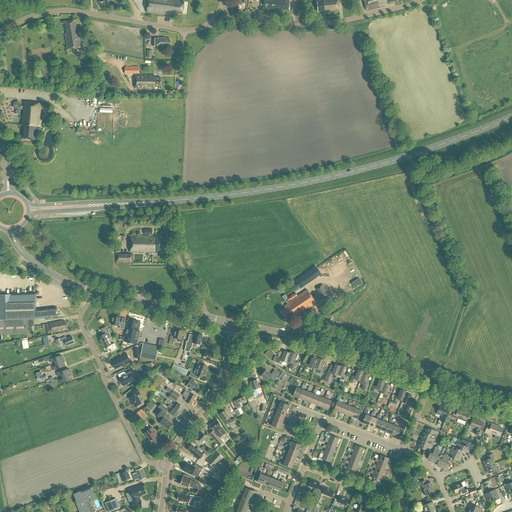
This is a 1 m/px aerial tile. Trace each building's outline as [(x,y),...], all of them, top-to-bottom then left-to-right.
[(149,0),(148,12),(178,16),(178,13),(183,14),(184,3),(179,2),(180,1),(174,0),(149,0)] [(289,10),(290,0),(265,0),(265,6),(270,6),(270,9),(289,10)] [(340,11),(338,0),(320,0),(321,0),(321,1),(317,1),(319,12),(325,11),(325,13),(340,11)] [(364,0),(367,10),(384,6),(382,0),(364,0)] [(77,33),(75,21),(64,22),(66,35),(65,35),(67,50),(81,48),(79,33),(77,33)] [(170,45),(170,40),(166,39),(166,38),(158,38),(157,38),(156,38),(153,38),(152,46),(155,46),(155,45),(157,45),(157,46),(165,46),(165,45),(170,45)] [(155,75),(136,74),(135,88),(154,89),(154,86),(161,86),(162,77),(154,77),(155,75)] [(15,104),(14,107),(14,109),(15,110),(16,111),(19,111),(20,111),(21,110),(21,108),(23,108),(21,126),(25,126),(24,139),(35,140),(37,127),(38,127),(41,103),(24,102),(23,106),(21,106),(21,105),(21,104),(20,103),(17,102),(16,103),(15,104)] [(152,229),(145,229),(145,236),(131,235),(130,252),(158,253),(158,251),(161,251),(162,239),(158,238),(158,237),(152,236),(152,234),(152,229)] [(132,263),(132,255),(116,254),(116,263),(132,263)] [(316,265),(294,280),(299,288),(321,274),(316,265)] [(322,284),(316,288),(325,301),(330,296),(322,284)] [(316,303),(307,290),(287,303),(288,305),(284,308),(285,309),(280,312),(286,321),(295,315),(296,317),(316,303)] [(33,319),(36,319),(36,318),(58,317),(57,308),(36,309),(35,293),(10,294),(11,334),(27,334),(27,325),(27,319),(33,319)] [(287,299),(289,302),(297,296),(295,293),(287,299)] [(0,334),(11,334),(10,294),(0,294),(0,334)] [(122,318),(121,323),(119,322),(120,318),(113,316),(112,325),(120,326),(120,329),(124,329),(126,319),(122,318)] [(138,321),(129,319),(124,341),(137,344),(139,331),(141,322),(138,322),(138,321)] [(48,333),(51,333),(67,330),(65,322),(62,323),(62,321),(46,324),(48,333)] [(99,337),(102,342),(108,339),(106,334),(109,332),(106,327),(101,329),(102,332),(101,332),(103,335),(99,337)] [(183,331),(176,329),(174,336),(171,336),(169,344),(173,345),(175,338),(180,339),(179,342),(182,342),(184,338),(181,337),(183,331)] [(195,333),(194,335),(189,334),(188,341),(187,341),(184,351),(190,352),(190,349),(191,349),(191,347),(196,348),(197,344),(200,345),(202,335),(195,333)] [(62,343),(65,342),(66,346),(74,343),(72,336),(67,338),(66,337),(63,338),(60,339),(60,338),(56,340),(58,346),(62,344),(62,343)] [(108,339),(102,342),(105,348),(108,347),(110,349),(111,352),(117,349),(114,343),(111,345),(108,339)] [(143,343),(140,357),(156,360),(159,346),(143,343)] [(211,349),(202,346),(201,350),(205,351),(203,356),(212,358),(214,352),(211,351),(211,349)] [(287,363),(287,362),(290,353),(284,351),(282,358),(279,357),(277,362),(282,364),(283,362),(287,363)] [(287,362),(291,363),(289,368),(294,370),(296,363),(293,361),(296,354),(291,352),(290,353),(287,362)] [(121,355),(122,356),(115,359),(116,360),(112,362),(115,369),(123,365),(124,368),(130,365),(132,364),(126,353),(121,355)] [(55,361),(56,363),(65,360),(64,358),(63,358),(62,355),(49,360),(50,362),(55,361)] [(314,370),(314,368),(318,360),(312,357),(309,365),(306,363),(304,369),(309,371),(310,368),(314,370)] [(318,360),(314,368),(318,369),(317,372),(322,374),(324,369),(321,368),(324,360),(318,358),(318,360)] [(65,360),(56,363),(56,366),(52,367),(53,370),(65,366),(64,363),(66,362),(65,360)] [(200,364),(198,369),(205,372),(207,366),(204,365),(204,362),(199,360),(198,363),(200,364)] [(188,370),(173,364),(171,370),(185,376),(188,370)] [(332,371),(329,370),(328,370),(324,380),(330,383),(332,378),(336,379),(337,377),(341,366),(335,364),(332,371)] [(337,377),(340,378),(340,379),(347,382),(349,376),(344,374),(347,367),(341,365),(341,366),(337,377)] [(123,384),(123,387),(128,384),(128,383),(131,382),(135,380),(131,374),(134,372),(132,368),(125,371),(127,374),(119,378),(120,380),(119,381),(121,385),(123,384)] [(205,372),(198,369),(196,375),(191,373),(190,376),(198,379),(199,376),(203,378),(205,372)] [(352,376),(350,381),(355,383),(356,380),(360,381),(363,373),(364,372),(358,369),(355,377),(352,376)] [(280,374),(275,370),(271,375),(265,370),(262,375),(261,374),(260,376),(263,378),(268,381),(270,378),(274,381),(280,374)] [(71,373),(62,377),(63,379),(59,380),(60,383),(72,379),(71,376),(72,375),(71,373)] [(360,381),(359,383),(363,384),(362,387),(361,389),(366,391),(367,389),(369,384),(366,383),(369,375),(363,373),(360,381)] [(173,377),(171,380),(175,382),(179,385),(181,382),(177,379),(173,377)] [(195,380),(192,378),(190,380),(187,378),(184,383),(187,385),(186,386),(195,391),(199,385),(194,382),(195,380)] [(373,386),(371,391),(376,393),(377,390),(381,391),(385,383),(385,382),(379,379),(376,387),(373,386)] [(259,388),(256,380),(250,382),(251,386),(249,386),(250,389),(252,389),(253,390),(255,389),(257,395),(261,394),(259,388)] [(293,396),(299,398),(302,390),(301,389),(298,388),(299,383),(297,383),(295,388),(296,388),(293,396)] [(381,391),(380,393),(384,394),(383,397),(388,399),(390,394),(387,393),(390,385),(385,383),(381,391)] [(299,398),(305,401),(308,392),(307,391),(304,390),(305,386),(303,385),(301,389),(302,390),(299,398)] [(305,401),(311,403),(314,394),(313,394),(309,392),(311,388),(309,387),(307,391),(308,392),(305,401)] [(137,395),(140,394),(137,389),(132,391),(133,395),(129,397),(130,401),(131,401),(134,407),(141,404),(137,395)] [(394,397),(393,401),(398,403),(399,400),(402,401),(406,393),(406,391),(400,389),(398,397),(395,395),(394,397)] [(171,394),(177,398),(180,395),(173,390),(171,394)] [(191,405),(196,396),(185,390),(182,395),(186,397),(184,400),(186,401),(185,401),(191,405)] [(311,403),(316,405),(320,396),(319,396),(315,395),(317,390),(315,390),(313,394),(314,394),(311,403)] [(323,393),(321,392),(319,396),(320,396),(316,405),(322,407),(326,399),(325,398),(321,397),(323,393)] [(402,401),(402,403),(406,404),(405,407),(403,410),(408,411),(410,409),(412,403),(409,402),(411,395),(406,393),(402,401)] [(177,398),(171,394),(168,398),(175,403),(177,398)] [(237,400),(233,402),(236,408),(241,407),(239,402),(241,401),(242,404),(245,402),(244,399),(242,394),(235,397),(237,400)] [(329,395),(326,394),(325,398),(326,399),(322,407),(328,410),(332,401),(327,399),(329,395)] [(334,410),(340,412),(343,403),(342,403),(339,402),(340,397),(338,397),(336,401),(337,401),(334,410)] [(344,399),(342,403),(343,403),(340,412),(346,414),(349,406),(348,405),(344,404),(346,400),(344,399)] [(350,401),(348,405),(349,406),(346,414),(351,417),(355,408),(354,408),(350,406),(352,402),(350,401)] [(278,408),(287,411),(289,405),(280,402),(278,407),(274,405),(273,407),(278,409),(278,408)] [(169,405),(180,413),(184,407),(178,403),(176,406),(171,403),(169,405)] [(355,408),(351,417),(358,419),(361,410),(356,408),(358,404),(356,403),(354,408),(355,408)] [(176,418),(180,413),(169,405),(168,407),(172,411),(170,413),(176,418)] [(450,409),(440,405),(437,413),(443,416),(441,421),(448,424),(451,415),(448,413),(450,409)] [(284,417),(287,411),(278,408),(278,409),(276,413),(272,411),(271,413),(275,415),(276,414),(284,417)] [(141,409),(136,413),(142,420),(147,416),(141,409)] [(160,409),(156,414),(162,419),(159,423),(168,430),(173,424),(167,419),(169,416),(164,412),(160,409)] [(468,422),(471,414),(463,411),(458,409),(457,412),(454,411),(451,418),(456,420),(457,417),(468,422)] [(228,427),(231,426),(236,422),(234,418),(231,420),(225,410),(220,414),(228,427)] [(362,423),(368,425),(372,417),(371,416),(367,415),(369,411),(366,410),(365,414),(365,415),(362,423)] [(372,412),(371,416),(372,417),(368,425),(374,428),(378,419),(377,419),(373,417),(375,413),(372,412)] [(269,419),(273,421),(273,420),(282,423),(284,417),(276,414),(275,415),(274,418),(270,417),(269,419)] [(378,414),(377,419),(378,419),(374,428),(380,430),(383,421),(379,419),(381,415),(378,414)] [(380,430),(386,432),(389,423),(388,423),(385,422),(386,417),(384,417),(383,421),(380,430)] [(386,432),(392,435),(398,418),(397,422),(396,421),(394,425),(391,424),(392,420),(390,419),(388,423),(389,423),(386,432)] [(398,418),(392,435),(398,437),(399,435),(402,436),(404,429),(401,428),(398,427),(401,419),(398,418)] [(475,434),(481,436),(484,428),(481,426),(482,422),(473,419),(470,426),(477,429),(475,434)] [(210,424),(214,430),(219,437),(226,433),(221,427),(222,427),(217,420),(210,424)] [(273,420),(273,421),(272,424),(268,423),(267,425),(271,427),(272,426),(280,429),(282,423),(273,420)] [(498,440),(502,429),(496,426),(492,424),(490,427),(487,426),(484,434),(489,435),(490,432),(495,434),(494,439),(498,440)] [(159,437),(152,427),(145,433),(148,437),(149,437),(150,439),(149,439),(148,441),(152,446),(157,444),(159,441),(158,439),(159,437)] [(426,430),(425,433),(430,435),(431,435),(432,433),(437,435),(439,432),(426,427),(425,429),(426,430)] [(422,437),(428,440),(433,442),(434,439),(429,437),(430,435),(425,433),(424,432),(423,435),(422,435),(421,437),(422,437)] [(209,439),(202,433),(197,438),(201,443),(204,440),(206,442),(209,439)] [(216,435),(214,437),(213,438),(218,444),(221,441),(219,440),(216,435)] [(328,442),(337,445),(339,439),(331,436),(329,440),(326,439),(325,441),(328,443),(328,442)] [(419,440),(419,442),(431,447),(432,444),(427,442),(428,440),(422,437),(421,440),(419,440)] [(465,446),(469,448),(471,449),(472,447),(474,447),(475,445),(463,439),(461,442),(466,444),(465,446)] [(290,447),(299,451),(301,445),(292,441),(290,446),(286,445),(285,447),(290,448),(290,447)] [(323,447),(326,448),(334,451),(337,445),(328,442),(328,443),(327,446),(324,445),(323,447)] [(461,447),(460,449),(460,450),(463,451),(466,453),(467,450),(468,450),(469,448),(465,446),(457,443),(456,445),(461,447)] [(197,449),(191,444),(187,449),(195,456),(194,456),(198,459),(203,454),(197,449)] [(353,451),(362,455),(364,449),(356,445),(354,450),(351,449),(350,451),(353,452),(353,451)] [(296,457),(299,451),(290,447),(290,448),(288,452),(284,450),(283,453),(287,454),(288,453),(296,457)] [(320,453),(323,454),(324,453),(332,457),(334,451),(326,448),(324,452),(321,451),(320,453)] [(430,461),(432,462),(437,449),(435,448),(433,454),(430,453),(428,459),(431,460),(430,461)] [(451,448),(450,451),(462,456),(463,454),(462,453),(463,451),(460,450),(460,449),(457,448),(456,451),(451,448)] [(435,462),(438,463),(440,459),(440,457),(438,456),(440,450),(437,449),(432,462),(435,463),(435,462)] [(223,458),(216,451),(207,461),(216,471),(220,475),(228,469),(224,464),(220,461),(223,458)] [(348,457),(351,458),(351,457),(359,460),(362,455),(353,451),(353,452),(352,456),(349,455),(348,457)] [(462,456),(450,451),(448,453),(454,456),(452,458),(458,461),(460,458),(461,459),(462,456)] [(281,459),(285,460),(285,459),(294,463),(296,457),(288,453),(287,454),(286,458),(281,456),(281,459)] [(324,453),(323,454),(322,458),(319,457),(318,459),(322,460),(330,463),(332,457),(324,453)] [(439,467),(441,468),(446,455),(444,454),(442,460),(440,459),(438,463),(437,465),(440,466),(439,467)] [(483,461),(486,467),(495,463),(493,459),(495,459),(493,454),(487,456),(489,459),(483,461)] [(379,461),(387,464),(389,458),(381,455),(379,460),(376,459),(375,461),(378,462),(379,461)] [(446,455),(441,468),(444,469),(444,468),(447,469),(450,463),(447,462),(449,456),(446,455)] [(346,463),(348,464),(349,463),(357,466),(359,460),(351,457),(351,458),(349,462),(346,461),(346,463)] [(285,459),(285,460),(284,464),(279,462),(278,464),(283,466),(283,465),(292,469),(294,463),(285,459)] [(385,470),(387,464),(379,461),(378,462),(377,466),(374,465),(373,467),(376,468),(376,467),(385,470)] [(187,463),(183,470),(198,478),(201,470),(196,467),(187,463)] [(349,463),(348,464),(347,468),(344,467),(343,469),(347,470),(347,469),(355,472),(357,466),(349,463)] [(495,463),(486,467),(488,473),(494,471),(495,474),(500,472),(498,467),(497,468),(495,463)] [(382,476),(385,470),(376,467),(376,468),(375,472),(372,471),(371,473),(374,474),(374,473),(382,476)] [(139,479),(145,477),(142,469),(136,471),(137,472),(133,474),(135,480),(139,478),(139,479)] [(119,474),(121,480),(122,481),(130,478),(127,471),(119,474)] [(374,473),(374,474),(372,477),(369,476),(369,479),(372,480),(372,479),(380,482),(382,476),(374,473)] [(261,483),(263,484),(266,476),(260,474),(257,482),(261,483)] [(266,486),(267,485),(269,486),(272,478),(266,476),(263,484),(266,486)] [(190,486),(192,487),(195,488),(197,483),(191,480),(187,479),(183,478),(181,484),(189,487),(190,486)] [(236,486),(238,487),(239,487),(241,483),(244,485),(246,481),(240,478),(236,486)] [(272,487),(275,488),(278,481),(272,478),(269,486),(269,487),(272,488),(272,487)] [(310,479),(308,486),(314,488),(317,490),(316,491),(315,495),(317,496),(320,490),(317,489),(318,488),(320,483),(310,479)] [(426,484),(425,480),(419,483),(420,486),(422,486),(426,496),(434,493),(432,489),(433,489),(430,482),(426,484)] [(275,488),(274,489),(278,490),(280,491),(283,483),(278,481),(275,488)] [(452,485),(455,493),(460,491),(461,495),(468,492),(466,486),(463,488),(461,483),(457,485),(457,484),(452,485)] [(135,486),(130,488),(128,489),(129,492),(130,492),(132,498),(131,498),(132,501),(131,501),(132,507),(141,507),(140,500),(139,500),(137,496),(140,495),(145,493),(142,485),(136,487),(135,486)] [(75,500),(77,505),(79,511),(93,511),(89,502),(93,500),(94,501),(97,499),(95,493),(97,492),(94,486),(92,487),(88,488),(87,488),(73,494),(76,500),(75,500)] [(320,490),(317,496),(320,497),(322,494),(331,497),(334,491),(328,488),(325,487),(324,488),(323,491),(320,490)] [(246,488),(244,494),(251,497),(252,497),(253,494),(253,493),(253,491),(246,488)] [(196,494),(205,499),(207,496),(205,495),(206,493),(198,489),(196,494)] [(495,489),(490,492),(494,501),(499,499),(495,489)] [(494,501),(490,492),(485,494),(489,503),(494,501)] [(215,504),(216,505),(218,498),(220,495),(216,493),(211,503),(215,504)] [(179,494),(178,500),(182,500),(182,501),(189,502),(188,505),(194,506),(195,501),(200,502),(200,500),(204,501),(204,499),(201,497),(190,495),(190,496),(182,495),(179,494)] [(244,494),(241,500),(249,503),(251,499),(250,499),(251,497),(244,494)] [(339,507),(340,503),(347,506),(349,499),(340,496),(338,500),(335,498),(333,505),(339,507)] [(116,498),(105,502),(109,511),(119,507),(116,498)] [(241,500),(239,505),(247,508),(247,509),(249,505),(248,505),(249,503),(241,500)] [(311,511),(313,507),(315,503),(312,502),(309,510),(307,509),(306,511),(299,508),(297,511),(311,511)] [(435,509),(432,502),(423,506),(425,511),(424,511),(435,511),(435,509)]
